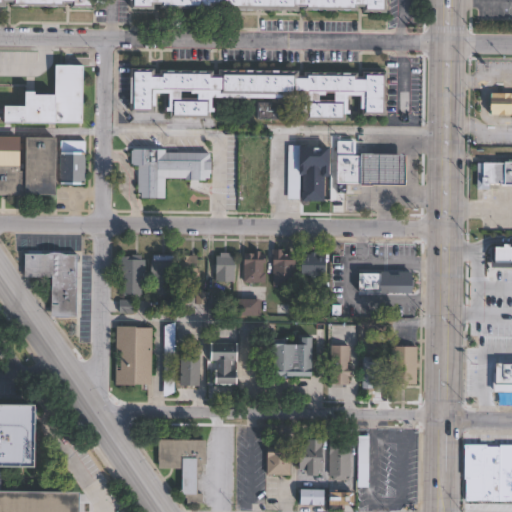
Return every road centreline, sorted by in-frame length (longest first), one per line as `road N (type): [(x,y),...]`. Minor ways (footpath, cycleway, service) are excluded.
road 1 (residential): [(447,229),(0,222)]
road 2 (residential): [(444,37),(0,31)]
road 3 (residential): [(109,34),(97,368),(88,385)]
road 4 (residential): [(445,419),(105,409)]
road 5 (secondary): [(444,37),(447,229)]
road 6 (tertiary): [(105,409),(0,263)]
road 7 (secondary): [(447,229),(446,353)]
road 8 (tertiary): [(105,409),(170,511)]
